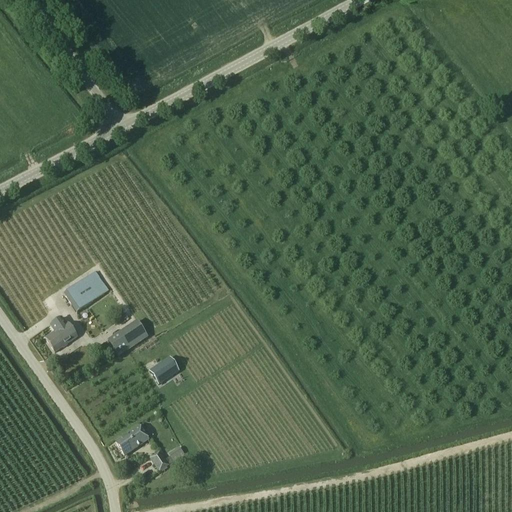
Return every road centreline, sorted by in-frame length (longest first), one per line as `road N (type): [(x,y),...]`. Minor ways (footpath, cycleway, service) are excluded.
road 1 (tertiary): [(114,129),(357,0)]
road 2 (unclassified): [(112,511),(103,474),(0,324)]
road 3 (unclassified): [(114,129),(27,0)]
road 4 (tertiary): [(0,191),(114,129)]
